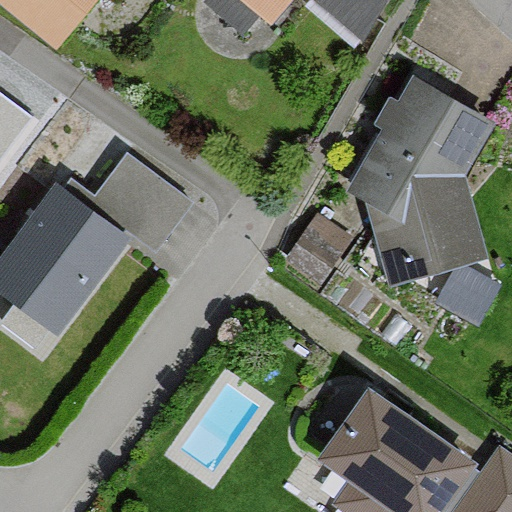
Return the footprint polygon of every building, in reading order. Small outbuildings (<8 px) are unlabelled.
[(98,0),(0,0),(0,18),(52,59),(98,0)] [(226,0),(266,31),(290,0),(226,0)] [(339,203),(362,216),(385,298),(482,271),(459,188),(489,134),(404,87),(339,203)] [(0,160),(33,117),(0,91),(0,160)] [(87,199),(155,251),(197,196),(129,144),(87,199)] [(0,292),(64,337),(132,240),(52,183),(0,256),(0,292)] [(332,505),(342,511),(435,511),(463,470),(352,396),(306,466),(342,491),(332,505)] [(456,511),(511,511),(511,465),(495,454),(456,511)]
